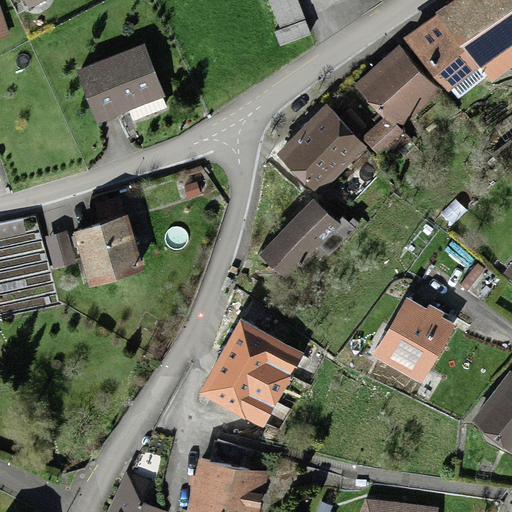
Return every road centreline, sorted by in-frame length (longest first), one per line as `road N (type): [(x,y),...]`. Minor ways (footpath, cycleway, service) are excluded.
road 1 (residential): [(227,128),(241,185),(211,292),(86,511)]
road 2 (residential): [(0,206),(227,128)]
road 3 (residential): [(227,128),(412,0)]
